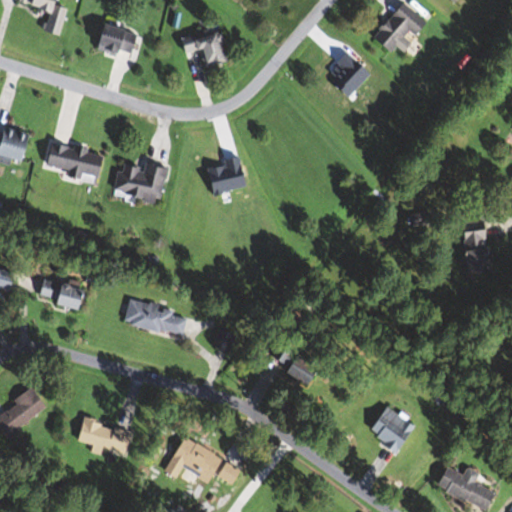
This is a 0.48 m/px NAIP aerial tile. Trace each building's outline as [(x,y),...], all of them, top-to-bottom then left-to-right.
[(63,0),(18,0),(19,0),(58,14),(63,0)] [(374,35),(391,53),(400,45),(408,55),(418,47),(411,39),(426,26),(407,5),(374,35)] [(134,57),(142,35),(107,22),(99,45),(134,57)] [(203,50),(206,67),(230,63),(223,29),(182,37),(185,53),(203,50)] [(35,136),(4,126),(0,138),(0,137),(0,155),(1,156),(0,158),(0,161),(12,166),(15,158),(26,162),(35,136)] [(47,168),(103,181),(109,154),(53,142),(47,168)] [(123,163),(116,193),(161,204),(170,168),(147,162),(145,169),(123,163)] [(483,273),(480,223),(455,224),(458,275),(483,273)] [(86,309),(90,289),(44,277),(39,298),(86,309)] [(177,338),(182,314),(124,301),(119,325),(177,338)] [(209,347),(224,353),(230,337),(214,332),(209,347)] [(49,409),(34,389),(0,413),(0,423),(9,436),(49,409)] [(410,431),(382,407),(361,430),(389,455),(410,431)] [(124,432),(77,418),(70,442),(117,456),(124,432)] [(214,461),(195,445),(185,456),(204,472),(214,461)] [(237,472),(221,462),(211,478),(227,488),(237,472)] [(490,492),(470,484),(474,474),(461,468),(458,476),(439,468),(430,489),(482,511),(490,492)]
